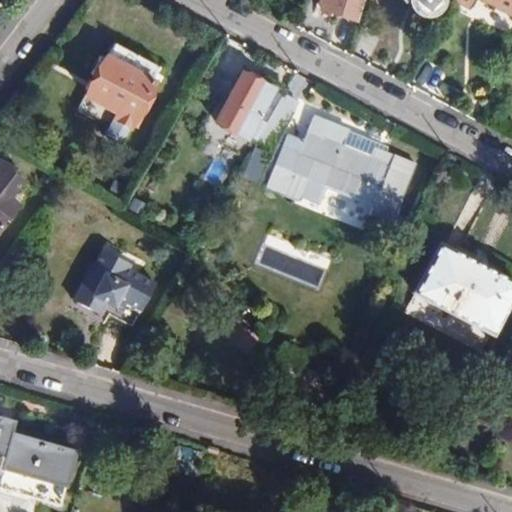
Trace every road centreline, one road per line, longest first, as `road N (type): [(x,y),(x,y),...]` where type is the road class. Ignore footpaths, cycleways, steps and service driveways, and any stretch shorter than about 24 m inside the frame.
road 1 (residential): [(511,163),(195,0),(50,0),(0,66)]
road 2 (residential): [(505,511),(0,367)]
